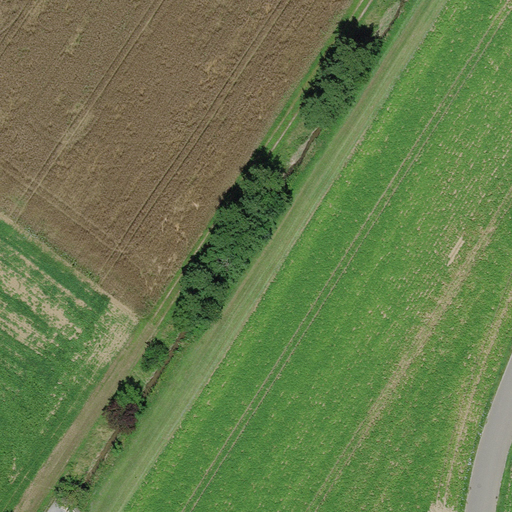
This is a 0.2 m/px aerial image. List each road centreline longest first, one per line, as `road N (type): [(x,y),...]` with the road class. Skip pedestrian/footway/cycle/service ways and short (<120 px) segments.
road 1 (track): [(28,511),(363,0)]
road 2 (residential): [(476,511),(484,455),(511,391)]
